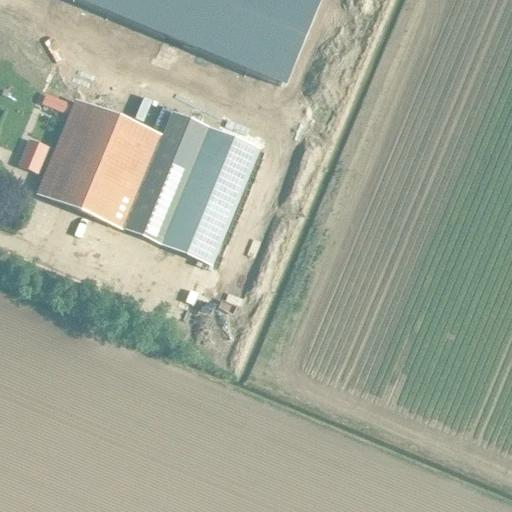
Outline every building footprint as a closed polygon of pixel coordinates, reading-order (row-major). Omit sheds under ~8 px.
[(315,0),(72,0),(71,4),(279,90),(315,0)] [(121,232),(160,140),(74,104),(36,197),(121,232)] [(170,116),(160,140),(121,232),(158,247),(207,131),(170,116)] [(258,153),(207,131),(158,247),(210,269),(258,153)] [(182,302),(195,307),(200,296),(186,291),(182,302)]
